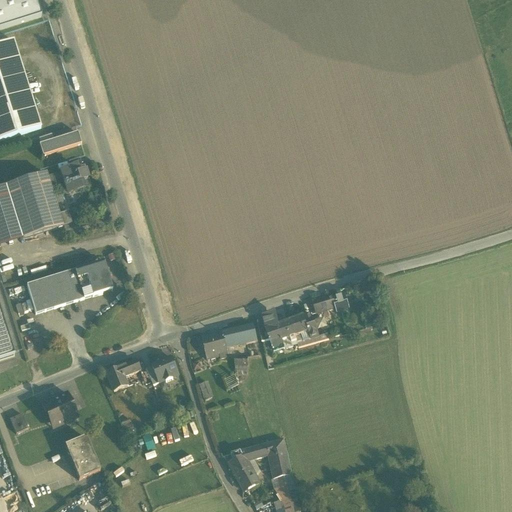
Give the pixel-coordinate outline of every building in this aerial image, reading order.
[(0,0),(0,30),(41,18),(35,0),(0,0)] [(0,46),(0,142),(41,130),(13,42),(0,46)] [(39,147),(43,158),(81,146),(77,135),(53,142),(40,146),(39,147)] [(38,140),(40,146),(53,142),(51,136),(38,140)] [(84,168),(77,170),(79,176),(85,175),(86,174),(84,168)] [(82,190),(83,190),(81,183),(87,182),(85,175),(79,176),(77,170),(76,169),(71,170),(71,169),(60,173),(61,174),(64,184),(65,187),(66,191),(67,190),(71,189),(72,192),(82,189),(82,190)] [(56,187),(64,184),(61,174),(46,178),(51,192),(57,190),(56,187)] [(6,188),(23,241),(62,228),(62,227),(58,216),(55,207),(53,201),(51,192),(46,178),(46,176),(6,188)] [(88,181),(87,182),(81,183),(83,190),(90,188),(88,181)] [(0,247),(23,241),(6,188),(0,190),(0,247)] [(61,198),(53,201),(55,207),(63,205),(61,198)] [(64,214),(58,216),(62,227),(71,224),(68,215),(65,216),(64,214)] [(103,264),(55,278),(64,307),(102,295),(97,276),(106,274),(103,264)] [(97,276),(102,295),(112,292),(106,274),(97,276)] [(35,316),(64,307),(55,278),(27,287),(35,316)] [(316,314),(317,315),(320,314),(334,309),(336,309),(333,300),(332,296),(313,302),(316,314)] [(336,309),(334,309),(336,315),(349,311),(345,297),(333,300),(336,309)] [(0,361),(14,357),(0,312),(0,361)] [(316,314),(310,316),(314,327),(323,324),(320,314),(317,315),(316,314)] [(272,348),(282,345),(283,345),(282,342),(290,340),(291,344),(296,343),(290,323),(289,322),(277,327),(275,328),(272,315),(262,317),(263,321),(264,324),(266,331),(265,331),(269,341),(270,341),(272,348)] [(303,318),(290,323),(296,343),(297,344),(303,342),(303,343),(311,340),(310,340),(318,337),(314,327),(311,318),(312,318),(312,317),(311,317),(310,316),(303,318)] [(258,326),(262,343),(269,341),(265,331),(266,331),(264,324),(258,326)] [(216,334),(220,351),(226,350),(228,349),(245,345),(257,343),(253,326),(216,334)] [(228,359),(227,353),(226,350),(220,351),(216,334),(201,338),(206,361),(220,358),(220,360),(228,359)] [(297,344),(296,343),(291,344),(290,340),(282,342),(283,345),(282,345),(284,350),(285,350),(293,348),(293,347),(297,346),(297,344)] [(282,345),(272,348),(274,354),(284,350),(282,345)] [(235,362),(235,367),(248,367),(248,363),(250,363),(250,361),(248,361),(248,359),(239,358),(239,362),(235,362)] [(172,360),(152,368),(159,384),(165,382),(166,383),(173,381),(172,379),(178,376),(172,360)] [(137,363),(121,370),(124,379),(141,372),(137,363)] [(199,363),(192,365),(194,372),(201,370),(199,363)] [(248,375),(248,367),(235,367),(234,375),(248,375)] [(153,387),(159,384),(152,368),(146,370),(153,387)] [(128,387),(124,379),(121,370),(107,375),(114,393),(128,387)] [(213,399),(208,383),(199,386),(204,402),(213,399)] [(62,419),(65,427),(77,422),(71,406),(72,406),(68,396),(43,407),(50,424),(62,419)] [(9,420),(15,436),(28,431),(21,415),(9,420)] [(62,419),(50,424),(53,432),(65,427),(62,419)] [(65,448),(79,482),(100,473),(86,440),(65,448)] [(284,442),(266,447),(268,458),(273,481),(278,480),(292,477),(284,442)] [(268,458),(266,447),(241,453),(240,452),(230,455),(234,462),(229,466),(240,487),(255,478),(247,464),(254,462),(268,458)] [(255,478),(256,480),(261,474),(254,462),(247,464),(255,478)] [(300,511),(292,477),(278,480),(280,490),(285,489),(290,511),(300,511)] [(255,478),(240,487),(244,494),(252,491),(259,486),(256,480),(255,478)] [(271,482),(274,491),(280,490),(278,480),(273,481),(271,482)] [(274,491),(279,502),(282,511),(281,511),(290,511),(285,489),(280,490),(274,491)] [(252,491),(244,494),(248,500),(255,496),(252,491)] [(274,505),(275,511),(279,511),(282,511),(279,502),(274,505)]
